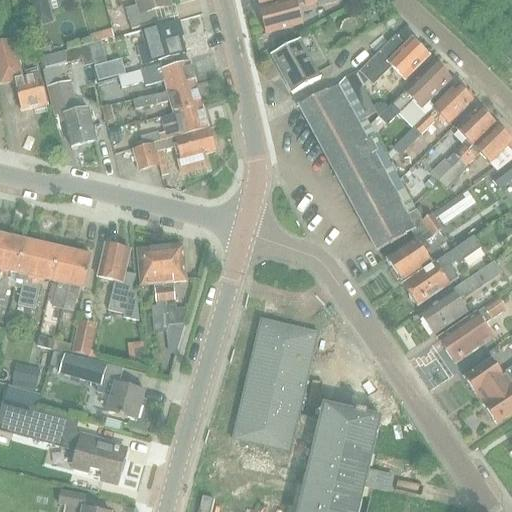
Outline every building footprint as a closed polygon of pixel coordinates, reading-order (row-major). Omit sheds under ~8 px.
[(125,10),(131,30),(158,23),(155,11),(171,7),(169,0),(135,0),(137,6),(125,10)] [(302,25),(297,5),(304,3),(305,7),(317,4),(318,8),(347,0),(295,0),(259,10),(266,35),(302,25)] [(137,48),(142,66),(184,54),(180,37),(182,37),(178,23),(142,33),(145,45),(137,48)] [(108,27),(85,31),(87,41),(110,37),(108,27)] [(405,47),(396,38),(359,72),(367,81),(373,86),(393,68),(405,81),(430,58),(413,40),(405,47)] [(0,81),(1,86),(12,83),(14,82),(21,113),(47,106),(39,75),(22,79),(18,62),(12,40),(0,43),(0,81)] [(292,95),(320,79),(312,63),(299,41),(271,56),(292,95)] [(43,72),(67,65),(63,53),(39,59),(43,72)] [(122,59),(95,66),(99,81),(126,74),(122,59)] [(164,81),(167,93),(196,85),(190,62),(161,70),(160,66),(133,73),(119,77),(122,89),(144,83),(145,87),(164,81)] [(435,64),(404,94),(392,106),(378,119),(385,125),(386,127),(412,103),(421,112),(452,82),(435,64)] [(359,72),(356,76),(361,86),(367,81),(359,72)] [(374,113),(354,75),(337,89),(357,124),(374,113)] [(71,149),(96,143),(88,110),(78,112),(70,82),(46,88),(52,110),(61,107),(71,149)] [(170,101),(173,115),(202,107),(196,85),(167,93),(133,102),(135,111),(170,101)] [(458,87),(434,110),(392,150),(399,156),(440,117),(449,125),(473,103),(458,87)] [(403,239),(402,238),(409,233),(415,239),(427,231),(421,221),(416,211),(404,217),(355,126),(335,88),(324,94),(324,93),(298,107),(324,154),(339,183),(350,204),(361,224),(371,241),(377,252),(403,239)] [(158,136),(159,142),(208,130),(202,107),(173,115),(174,116),(161,120),(164,134),(158,136)] [(114,120),(111,108),(102,110),(105,122),(114,120)] [(430,175),(438,183),(496,127),(480,110),(457,132),(467,143),(446,162),(445,161),(430,175)] [(378,119),(370,126),(375,135),(385,125),(378,119)] [(511,143),(496,127),(438,183),(446,191),(469,169),(467,167),(479,155),(489,166),(511,143)] [(120,129),(108,132),(111,144),(123,140),(120,129)] [(208,130),(159,142),(159,143),(133,150),(138,172),(158,166),(161,177),(168,175),(162,152),(178,148),(181,159),(181,161),(178,162),(181,176),(207,169),(204,156),(215,153),(209,130),(208,130)] [(402,161),(394,169),(400,175),(408,167),(402,161)] [(511,163),(490,180),(499,192),(511,181),(511,163)] [(425,185),(430,190),(437,184),(432,179),(425,185)] [(431,215),(421,221),(427,231),(415,239),(416,240),(386,260),(401,282),(430,262),(423,252),(428,248),(424,243),(442,231),(431,215)] [(0,276),(9,238),(0,236),(0,276)] [(24,242),(9,238),(0,276),(0,301),(4,302),(9,281),(7,280),(8,272),(16,274),(24,242)] [(474,239),(404,288),(417,307),(448,286),(457,280),(450,269),(458,263),(460,266),(482,251),(474,239)] [(17,307),(28,309),(42,246),(27,242),(20,275),(28,277),(27,283),(23,283),(17,307)] [(57,249),(42,246),(28,309),(35,311),(42,280),(50,282),(57,249)] [(105,246),(98,278),(114,282),(108,306),(107,312),(124,316),(123,319),(139,323),(136,293),(131,292),(135,276),(125,274),(130,252),(105,246)] [(182,247),(160,249),(163,284),(164,290),(167,327),(183,326),(187,310),(175,311),(174,301),(173,284),(186,282),(182,247)] [(163,284),(160,249),(138,251),(141,286),(163,284)] [(52,308),(63,311),(76,254),(61,250),(54,283),(58,284),(52,308)] [(91,257),(76,254),(63,311),(74,313),(76,302),(78,302),(81,289),(84,290),(91,257)] [(465,299),(501,274),(493,262),(451,291),(418,313),(434,336),(466,313),(457,301),(463,297),(465,299)] [(167,327),(164,290),(155,290),(157,307),(151,308),(154,334),(166,333),(168,329),(167,327)] [(222,501),(220,509),(219,511),(302,511),(304,506),(307,495),(300,494),(304,479),(320,413),(314,411),(318,393),(324,395),(329,373),(319,370),(323,353),(328,354),(334,330),(300,322),(300,324),(294,322),(296,317),(287,315),(289,307),(263,300),(255,332),(262,333),(258,351),(252,349),(245,375),(251,377),(247,395),(241,393),(235,417),(241,418),(237,436),(231,435),(226,458),(233,459),(228,477),(225,476),(219,500),(222,501)] [(492,340),(482,327),(505,312),(497,300),(437,341),(454,366),(492,340)] [(80,322),(72,354),(88,358),(96,326),(80,322)] [(39,338),(37,348),(53,352),(56,342),(39,338)] [(56,342),(53,352),(54,352),(69,356),(72,346),(56,342)] [(142,343),(127,344),(128,360),(144,364),(142,343)] [(64,355),(59,375),(99,386),(97,393),(111,397),(106,414),(136,423),(145,393),(118,386),(123,370),(64,355)] [(465,380),(480,402),(511,380),(511,368),(506,373),(506,374),(502,377),(492,362),(465,380)] [(40,371),(15,365),(11,381),(37,387),(40,371)] [(511,380),(480,402),(496,425),(511,413),(511,391),(511,390),(511,389),(511,380)] [(368,383),(362,388),(368,395),(374,391),(368,383)] [(4,402),(0,416),(0,431),(77,453),(72,472),(87,476),(89,469),(103,473),(101,482),(116,486),(126,452),(100,445),(101,442),(74,435),(78,422),(4,402)] [(411,487),(409,495),(418,498),(420,490),(411,487)] [(420,490),(418,498),(429,500),(430,492),(420,490)] [(94,511),(83,510),(85,497),(60,492),(58,506),(65,507),(64,511),(94,511)] [(409,495),(407,504),(416,506),(418,498),(409,495)] [(418,498),(416,506),(427,508),(429,500),(418,498)]
